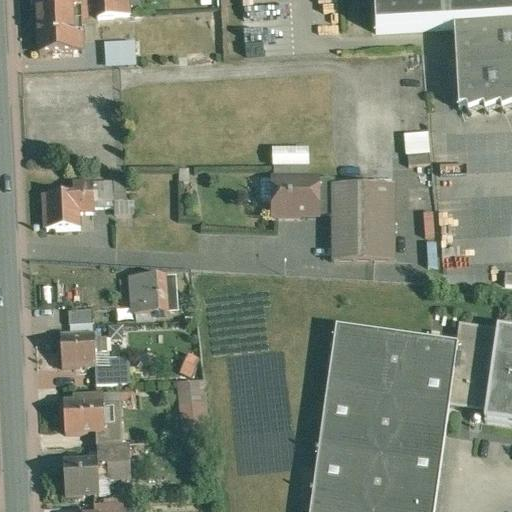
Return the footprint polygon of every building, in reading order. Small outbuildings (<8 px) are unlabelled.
[(81,0),(38,0),(39,24),(75,22),(82,22),(81,0)] [(129,0),(97,0),(99,21),(130,19),(129,0)] [(511,0),(374,0),(376,35),(455,30),(511,26),(511,0)] [(130,19),(99,21),(100,52),(116,51),(115,37),(131,36),(130,19)] [(75,22),(39,24),(41,56),(84,53),(83,37),(75,37),(75,22)] [(511,26),(455,30),(459,110),(467,110),(469,115),(484,109),(485,114),(500,108),(502,113),(511,109),(511,26)] [(119,58),(100,59),(100,69),(120,68),(119,58)] [(400,136),(401,158),(428,156),(427,134),(400,136)] [(307,170),(307,150),(266,151),(266,170),(307,170)] [(335,181),(274,181),(274,182),(277,182),(277,200),(274,203),(274,216),(277,219),(301,219),(303,217),(334,217),(334,189),(335,189),(335,181)] [(127,204),(126,184),(73,185),(74,197),(94,196),(95,205),(127,204)] [(335,189),(334,189),(334,217),(334,263),(394,263),(393,189),(335,189)] [(74,197),(46,198),(47,233),(81,231),(80,216),(95,216),(95,205),(94,196),(74,197)] [(166,278),(133,280),(135,317),(169,315),(168,302),(178,301),(176,278),(166,279),(166,278)] [(93,313),(69,314),(70,328),(94,327),(93,313)] [(435,511),(450,410),(450,409),(486,415),(485,425),(511,428),(511,333),(498,332),(497,333),(460,327),(457,346),(337,330),(311,511),(435,511)] [(95,337),(61,339),(63,371),(96,370),(96,375),(118,374),(119,386),(130,385),(129,360),(108,361),(108,354),(107,354),(107,341),(95,342),(95,337)] [(118,374),(96,375),(97,388),(119,386),(118,374)] [(200,392),(181,394),(184,431),(204,428),(200,392)] [(101,398),(73,399),(74,405),(64,406),(65,437),(96,435),(96,447),(122,446),(120,406),(102,406),(101,398)] [(129,449),(97,450),(98,465),(98,484),(106,483),(108,483),(130,482),(129,449)] [(98,465),(63,466),(64,500),(109,498),(108,483),(106,483),(98,484),(98,465)]
